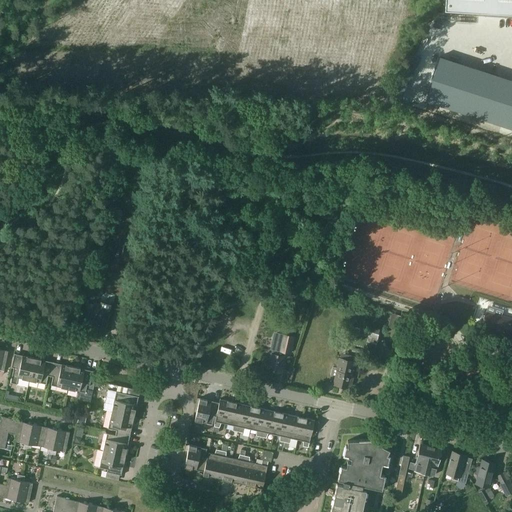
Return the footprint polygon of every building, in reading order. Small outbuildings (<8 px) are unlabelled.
[(511,0),(445,0),(444,10),(511,13),(511,0)] [(511,79),(440,56),(425,100),(511,128),(511,79)] [(250,200),(269,205),(272,193),(253,187),(250,200)] [(304,212),(332,220),(336,209),(337,207),(333,206),(332,209),(307,201),(304,201),(302,209),(305,210),(304,212)] [(136,242),(125,240),(122,258),(133,260),(136,242)] [(307,279),(302,295),(311,298),(316,282),(307,279)] [(97,317),(96,318),(93,330),(106,333),(109,318),(110,313),(112,305),(101,302),(100,303),(95,302),(94,303),(92,315),(97,317)] [(391,313),(388,327),(391,328),(389,336),(402,339),(407,317),(391,313)] [(500,319),(485,314),(481,326),(496,331),(495,334),(511,339),(511,318),(501,315),(500,319)] [(367,328),(360,350),(371,353),(377,331),(367,328)] [(283,335),(279,350),(290,353),(293,337),(283,335)] [(0,349),(0,369),(4,371),(8,351),(0,349)] [(10,383),(17,384),(28,387),(29,381),(34,358),(34,357),(34,358),(15,354),(15,353),(14,353),(11,368),(12,368),(14,368),(10,383)] [(270,360),(265,359),(263,367),(268,369),(280,372),(284,357),(271,354),(270,360)] [(34,358),(29,381),(29,380),(46,384),(46,385),(48,376),(50,376),(50,377),(54,362),(53,362),(34,358)] [(340,359),(334,385),(348,388),(349,386),(351,387),(352,380),(350,379),(354,362),(340,359)] [(54,362),(50,377),(51,377),(51,376),(53,377),(51,386),(52,385),(68,389),(68,390),(73,366),(73,367),(54,362)] [(73,366),(68,390),(68,389),(85,393),(87,384),(89,385),(90,385),(93,371),(92,370),(92,371),(73,367),(73,366)] [(140,391),(117,386),(116,392),(114,399),(106,397),(104,409),(103,409),(103,410),(111,411),(134,416),(135,416),(134,416),(138,397),(139,397),(140,391)] [(216,417),(219,403),(200,398),(194,421),(195,421),(212,424),(211,425),(212,425),(214,416),(216,417)] [(219,403),(216,417),(215,422),(213,431),(218,433),(219,428),(221,423),(227,424),(227,425),(232,401),(232,402),(220,399),(221,399),(220,399),(219,403)] [(232,401),(227,425),(227,424),(233,425),(233,431),(238,432),(244,404),(243,404),(232,402),(232,401)] [(244,404),(238,432),(243,433),(244,428),(250,429),(250,430),(256,406),(255,406),(255,407),(244,404)] [(256,406),(250,430),(251,430),(251,429),(256,431),(256,436),(261,437),(267,409),(256,407),(256,406)] [(274,435),(279,412),(267,410),(268,409),(267,409),(261,437),(266,438),(268,433),(274,434),(273,435),(274,435)] [(134,416),(111,411),(111,412),(112,412),(108,428),(107,428),(116,430),(116,432),(115,432),(115,433),(130,436),(134,417),(134,416)] [(279,412),(274,435),(280,436),(279,441),(285,442),(291,414),(290,414),(290,415),(279,412)] [(297,440),(302,417),(291,415),(291,414),(285,442),(283,447),(288,448),(289,443),(291,438),(297,440)] [(17,434),(20,421),(10,419),(10,418),(1,416),(0,421),(0,436),(7,438),(8,432),(17,434)] [(302,417),(297,440),(298,440),(303,441),(303,446),(308,447),(309,442),(315,419),(314,419),(314,420),(303,417),(302,417)] [(20,421),(17,434),(15,441),(24,443),(23,448),(27,449),(32,424),(20,421)] [(40,446),(45,427),(32,424),(27,449),(30,450),(32,444),(40,446)] [(57,429),(45,427),(40,446),(49,448),(48,453),(52,454),(57,429)] [(57,429),(52,454),(55,455),(56,450),(65,452),(70,432),(57,429)] [(103,450),(126,455),(130,436),(115,433),(116,433),(115,435),(106,433),(106,434),(107,434),(103,450)] [(343,481),(342,485),(337,484),(330,511),(361,511),(366,490),(362,489),(363,485),(382,490),(385,475),(380,474),(382,465),(383,464),(388,465),(390,456),(387,455),(390,450),(370,440),(348,441),(348,446),(345,446),(343,455),(348,456),(348,457),(351,458),(351,460),(350,462),(347,462),(346,467),(341,466),(338,480),(343,481)] [(421,444),(416,463),(410,462),(409,469),(415,470),(425,473),(426,467),(431,446),(421,444)] [(204,472),(207,458),(205,457),(207,448),(206,448),(206,449),(190,445),(189,445),(184,468),(185,468),(204,472)] [(434,475),(435,469),(436,469),(441,449),(431,446),(426,467),(425,473),(434,475)] [(208,452),(207,458),(204,472),(203,476),(204,475),(215,478),(221,451),(216,449),(214,454),(209,453),(208,452)] [(126,456),(126,455),(103,450),(102,451),(103,451),(99,467),(99,468),(108,469),(107,472),(107,471),(107,472),(121,475),(122,475),(121,475),(125,456),(126,456)] [(238,484),(244,456),(246,451),(241,450),(240,455),(238,459),(232,458),(227,481),(238,483),(238,484)] [(226,481),(227,481),(232,458),(231,458),(226,457),(226,452),(221,451),(215,478),(226,480),(226,481)] [(451,479),(465,483),(470,468),(463,466),(466,455),(452,451),(446,473),(452,475),(451,479)] [(409,456),(403,455),(394,496),(400,498),(409,456)] [(250,486),(255,463),(249,462),(250,457),(244,456),(238,484),(239,484),(239,483),(250,486)] [(480,467),(478,466),(477,466),(477,467),(476,467),(475,467),(475,468),(474,468),(474,469),(474,470),(474,471),(474,472),(474,473),(478,475),(476,484),(490,487),(492,478),(490,478),(494,463),(489,461),(488,460),(485,459),(484,460),(482,460),(480,467)] [(255,463),(250,486),(251,486),(262,488),(262,489),(267,466),(268,461),(263,460),(261,465),(255,463),(256,463),(255,463)] [(3,497),(16,500),(21,475),(18,475),(17,480),(7,478),(6,485),(3,497)] [(25,476),(21,475),(16,500),(29,503),(33,483),(24,481),(25,476)] [(511,487),(508,480),(501,483),(507,496),(511,493),(511,487)] [(484,487),(478,490),(484,500),(494,494),(491,488),(486,491),(484,487)] [(65,511),(72,511),(75,501),(65,499),(66,498),(57,496),(53,511),(63,511),(64,511),(65,511)] [(431,511),(433,500),(426,498),(424,509),(431,511)] [(85,511),(88,504),(75,501),(72,511),(85,511)]
